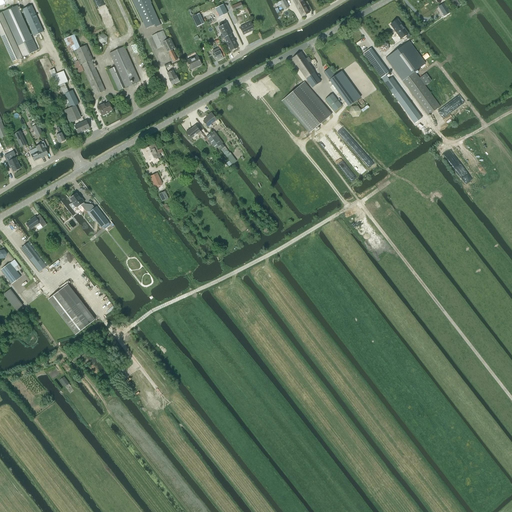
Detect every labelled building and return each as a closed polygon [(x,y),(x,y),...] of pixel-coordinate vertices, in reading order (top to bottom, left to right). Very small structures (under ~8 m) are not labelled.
[(151,3),(149,0),(132,0),(137,9),(146,28),(154,24),(155,27),(160,25),(150,3),(151,3)] [(284,10),(289,7),(284,0),(283,0),(280,2),(284,10)] [(452,10),(459,5),(456,0),(448,0),(447,1),(452,10)] [(234,12),(243,8),(241,3),(232,7),(234,12)] [(304,3),(296,7),(302,17),(309,13),(304,3)] [(22,9),(34,35),(43,31),(32,5),(22,9)] [(222,16),(227,13),(223,5),(217,7),(222,16)] [(0,31),(13,61),(37,50),(17,6),(0,13),(0,31)] [(410,37),(397,19),(390,25),(401,40),(405,36),(407,39),(410,37)] [(243,35),(254,30),(250,22),(240,28),(243,35)] [(224,38),(224,37),(231,34),(226,23),(218,27),(222,35),(220,36),(221,39),(224,38)] [(163,30),(151,36),(157,49),(164,46),(167,52),(168,52),(173,62),(177,60),(172,50),(175,48),(170,38),(167,40),(163,30)] [(81,64),(82,64),(95,95),(105,90),(91,60),(93,59),(86,45),(80,48),(74,34),(64,39),(70,52),(74,50),(81,64)] [(231,51),(237,48),(231,34),(224,37),(231,51)] [(386,59),(427,116),(440,107),(414,71),(427,62),(410,40),(386,59)] [(386,53),(390,50),(389,45),(384,43),(380,46),(381,51),(386,53)] [(222,56),(223,55),(223,56),(226,55),(221,45),(218,46),(220,49),(219,49),(218,48),(212,51),(217,61),(223,58),(222,56)] [(140,81),(124,47),(110,53),(116,66),(109,69),(119,90),(140,81)] [(381,76),(388,71),(370,47),(363,53),(381,76)] [(312,87),(321,81),(314,73),(315,73),(308,63),(311,60),(309,56),(305,59),(301,52),(292,59),(306,78),(312,87)] [(187,61),(191,69),(201,65),(197,56),(187,61)] [(330,68),(324,72),(329,80),(330,80),(345,101),(348,106),(355,101),(359,98),(341,73),(336,77),(335,76),(330,68)] [(173,70),(167,73),(170,78),(169,79),(172,85),(179,81),(176,75),(175,76),(173,70)] [(63,72),(52,77),(56,87),(68,82),(63,72)] [(392,77),(384,83),(388,88),(394,95),(401,90),(392,77)] [(331,114),(318,99),(304,82),(281,102),(309,134),(331,114)] [(72,90),(64,94),(70,104),(67,106),(68,108),(71,107),(79,103),(72,90)] [(341,106),(332,95),(325,101),(334,112),(341,106)] [(102,116),(109,112),(113,110),(109,102),(105,104),(105,103),(98,106),(102,116)] [(351,107),(349,112),(349,113),(352,117),(358,117),(361,111),(357,106),(351,107)] [(68,108),(64,110),(70,123),(78,119),(72,107),(71,107),(68,108)] [(203,121),(208,127),(209,128),(211,126),(211,125),(210,124),(216,119),(211,112),(207,116),(207,117),(203,121)] [(75,126),(78,133),(90,128),(86,120),(75,126)] [(37,125),(32,127),(37,137),(42,134),(38,124),(37,125)] [(186,132),(191,139),(200,131),(196,125),(190,130),(190,129),(186,132)] [(56,136),(59,143),(65,140),(62,133),(61,133),(59,127),(57,128),(59,134),(56,136)] [(21,142),(25,140),(20,131),(16,133),(21,142)] [(209,134),(218,146),(221,144),(212,132),(209,134)] [(16,133),(14,134),(18,145),(20,148),(23,146),(21,142),(16,133)] [(218,146),(209,134),(206,136),(209,139),(216,148),(218,146)] [(34,161),(48,154),(45,149),(46,148),(44,143),(36,147),(36,148),(30,151),(32,155),(31,155),(34,161)] [(222,143),(221,144),(218,146),(223,153),(227,150),(222,143)] [(144,150),(150,162),(160,157),(159,154),(163,152),(161,149),(158,151),(154,144),(144,150)] [(8,162),(13,172),(14,171),(15,171),(17,171),(17,170),(20,168),(16,158),(15,158),(14,155),(9,158),(10,161),(8,162)] [(149,176),(154,187),(162,184),(156,173),(149,176)] [(81,199),(76,193),(70,198),(73,202),(72,203),(76,207),(77,208),(81,205),(86,211),(90,212),(102,228),(108,223),(96,207),(94,208),(92,205),(85,204),(84,203),(84,202),(81,198),(81,199)] [(46,224),(40,215),(36,217),(35,216),(31,219),(31,220),(26,224),(30,230),(39,223),(42,227),(46,224)] [(21,248),(39,272),(46,266),(28,243),(21,248)] [(10,263),(1,270),(4,275),(6,274),(13,283),(19,278),(12,269),(14,268),(10,263)] [(13,284),(7,290),(17,301),(23,296),(13,284)] [(66,284),(47,299),(74,333),(94,318),(66,284)] [(63,377),(59,381),(64,387),(65,387),(68,384),(63,377)]
